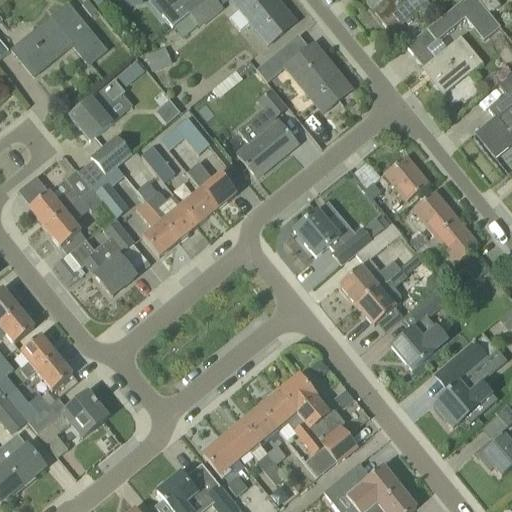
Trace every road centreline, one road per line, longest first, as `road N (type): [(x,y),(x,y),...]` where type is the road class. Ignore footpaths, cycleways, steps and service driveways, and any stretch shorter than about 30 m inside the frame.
road 1 (residential): [(462,511),(296,313)]
road 2 (residential): [(246,252),(250,222),(395,101)]
road 3 (residential): [(511,244),(395,101)]
road 4 (residential): [(118,359),(87,349),(0,238)]
road 5 (residential): [(164,416),(296,313)]
road 6 (residential): [(118,359),(246,252)]
road 7 (residential): [(68,511),(155,443),(164,416)]
road 8 (residential): [(395,101),(313,0)]
road 9 (residential): [(0,194),(46,157),(24,130),(0,149)]
